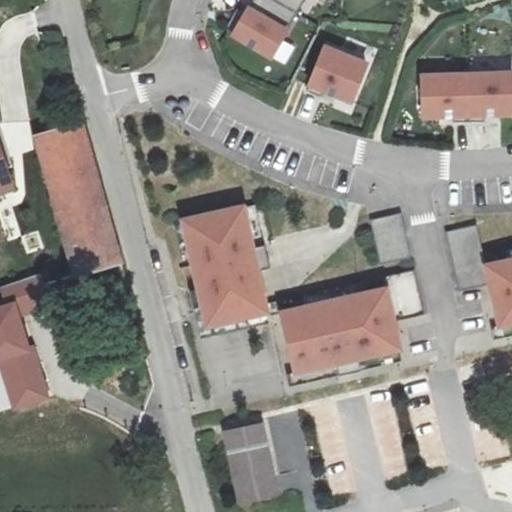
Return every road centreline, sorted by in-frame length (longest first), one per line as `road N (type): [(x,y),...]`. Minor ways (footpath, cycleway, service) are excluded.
road 1 (unclassified): [(200,511),(95,101)]
road 2 (residential): [(188,74),(261,120),(411,164)]
road 3 (residential): [(411,164),(451,354)]
